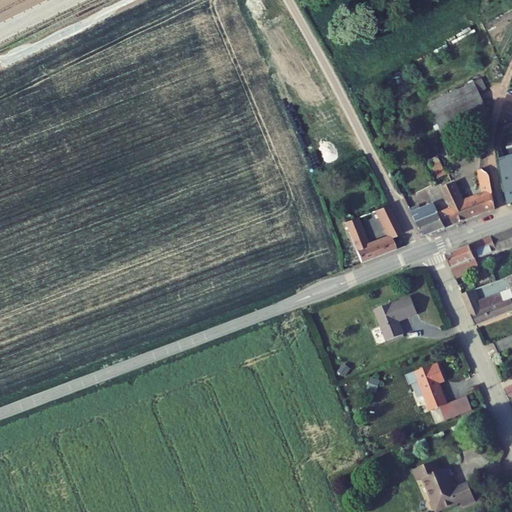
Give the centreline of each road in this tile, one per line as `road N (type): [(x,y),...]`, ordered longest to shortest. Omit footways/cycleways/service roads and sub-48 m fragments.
road 1 (unclassified): [(284,306),(0,413)]
road 2 (residential): [(511,436),(430,248)]
road 3 (track): [(511,62),(492,119),(504,222)]
road 4 (residential): [(430,248),(284,306)]
